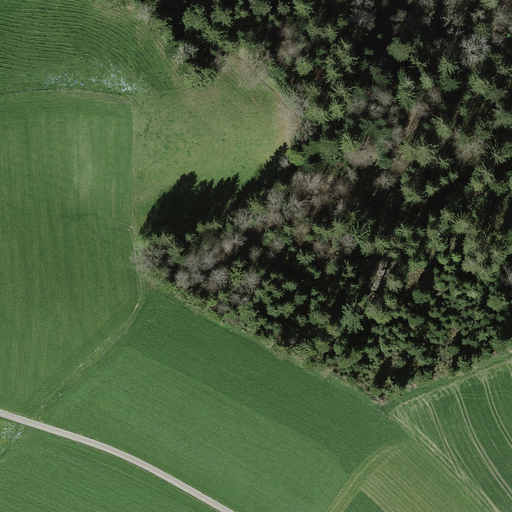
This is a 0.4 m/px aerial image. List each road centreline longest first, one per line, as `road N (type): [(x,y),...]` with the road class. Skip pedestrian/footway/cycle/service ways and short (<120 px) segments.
road 1 (unclassified): [(0,413),(132,459),(227,511)]
road 2 (track): [(511,161),(452,140),(468,72),(391,0)]
